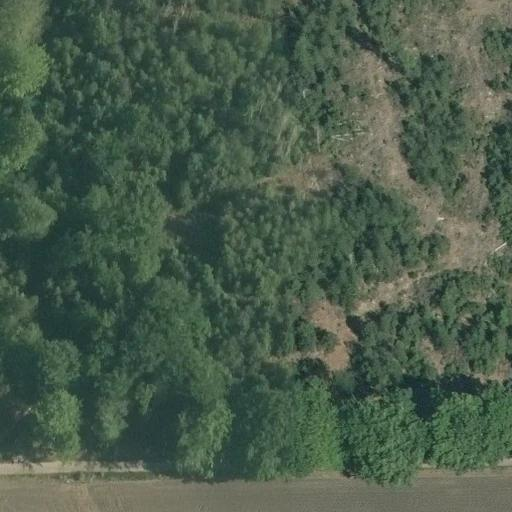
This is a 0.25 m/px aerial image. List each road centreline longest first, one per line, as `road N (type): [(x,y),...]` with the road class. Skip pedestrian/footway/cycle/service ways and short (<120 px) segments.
road 1 (track): [(56,466),(40,427),(32,0)]
road 2 (track): [(56,466),(511,458)]
